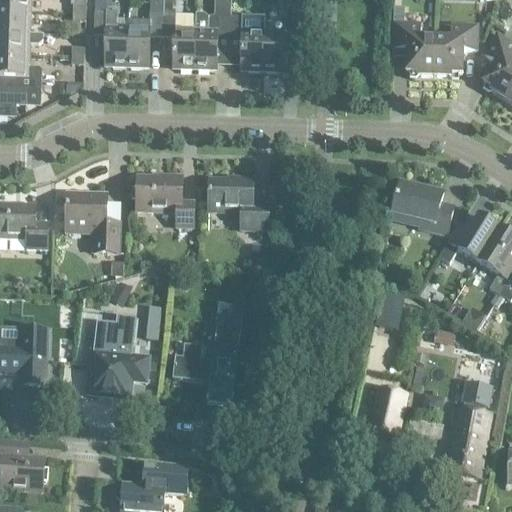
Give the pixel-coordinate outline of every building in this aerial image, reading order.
[(0,0),(0,14),(31,16),(31,0),(0,0)] [(218,43),(230,44),(230,20),(230,0),(214,0),(214,19),(210,19),(208,20),(205,17),(196,17),(196,19),(195,73),(217,73),(218,43)] [(299,15),(299,2),(288,1),(287,14),(299,15)] [(128,32),(116,32),(117,15),(107,15),(107,7),(95,7),(95,15),(94,15),(94,39),(106,40),(105,70),(127,71),(128,32)] [(73,17),(86,17),(86,8),(73,8),(73,17)] [(150,41),(162,42),(163,10),(152,10),(151,17),(149,17),(149,24),(128,23),(128,32),(127,71),(149,71),(150,41)] [(173,72),(195,73),(196,19),(173,18),(174,11),(163,10),(162,42),(174,42),(173,72)] [(0,36),(30,37),(31,16),(0,14),(0,36)] [(86,17),(73,17),(72,26),(86,26),(86,17)] [(241,74),(263,75),(264,37),(264,20),(230,20),(230,44),(242,44),(241,74)] [(285,37),(264,37),(263,75),(285,76),(286,45),(298,46),(298,22),(285,21),(285,37)] [(434,80),(435,42),(420,41),(421,27),(393,27),(393,53),(407,53),(406,76),(416,76),(419,80),(434,80)] [(435,42),(434,80),(449,81),(452,78),(462,78),(463,55),(477,55),(477,29),(450,28),(450,42),(435,42)] [(0,36),(0,57),(29,59),(30,48),(38,48),(43,44),(43,37),(30,37),(0,36)] [(505,104),(511,92),(511,46),(497,37),(483,59),(495,67),(483,86),(491,92),(492,96),(505,104)] [(71,60),(85,61),(85,51),(72,51),(71,60)] [(0,92),(20,93),(27,93),(41,94),(42,74),(39,71),(29,70),(29,59),(0,57),(0,92)] [(85,61),(71,60),(71,69),(84,69),(85,61)] [(136,218),(176,219),(176,229),(193,230),(194,204),(181,204),(182,180),(166,180),(166,182),(137,181),(136,218)] [(209,216),(242,217),(241,234),(269,235),(270,210),(253,209),(254,183),(234,182),(234,185),(210,184),(209,216)] [(454,211),(441,207),(443,195),(425,191),(424,192),(409,189),(409,187),(399,185),(397,195),(392,218),(421,225),(419,233),(447,240),(454,211)] [(106,226),(107,198),(67,197),(66,231),(94,232),(93,257),(119,258),(120,227),(106,226)] [(0,242),(26,244),(26,253),(47,254),(48,227),(35,226),(36,212),(0,210),(0,242)] [(458,254),(478,266),(499,232),(479,219),(463,244),(453,238),(439,261),(449,268),(458,254)] [(183,231),(181,243),(201,246),(202,234),(183,231)] [(489,293),(500,299),(511,279),(511,274),(504,269),(511,256),(511,239),(499,232),(478,266),(498,279),(489,293)] [(267,277),(268,263),(268,249),(252,248),(252,262),(259,263),(258,276),(267,277)] [(123,281),(124,266),(112,266),(111,280),(123,281)] [(511,279),(500,299),(510,306),(511,303),(511,279)] [(131,291),(119,286),(111,303),(123,309),(131,291)] [(399,334),(404,308),(381,303),(375,329),(399,334)] [(237,366),(239,348),(243,312),(219,309),(212,363),(200,362),(202,350),(184,348),(182,360),(175,359),(172,381),(210,385),(207,410),(232,413),(234,388),(245,389),(248,367),(237,366)] [(19,352),(0,351),(0,374),(2,375),(2,378),(18,378),(17,389),(47,390),(49,332),(19,332),(19,352)] [(147,386),(150,360),(112,356),(112,358),(93,356),(88,396),(117,400),(119,383),(147,386)] [(425,372),(417,370),(413,387),(421,389),(425,372)] [(378,392),(369,433),(398,439),(406,398),(378,392)] [(456,412),(444,474),(479,481),(491,419),(456,412)] [(114,416),(114,438),(126,438),(126,416),(114,416)] [(44,462),(29,461),(30,446),(14,445),(14,446),(0,444),(0,463),(1,463),(0,481),(0,492),(42,496),(43,485),(45,485),(46,474),(44,473),(44,462)] [(163,511),(164,497),(186,498),(188,470),(145,466),(143,488),(123,486),(123,488),(118,488),(115,490),(114,500),(117,503),(121,503),(120,511),(163,511)] [(216,472),(215,486),(229,487),(230,473),(216,472)]
